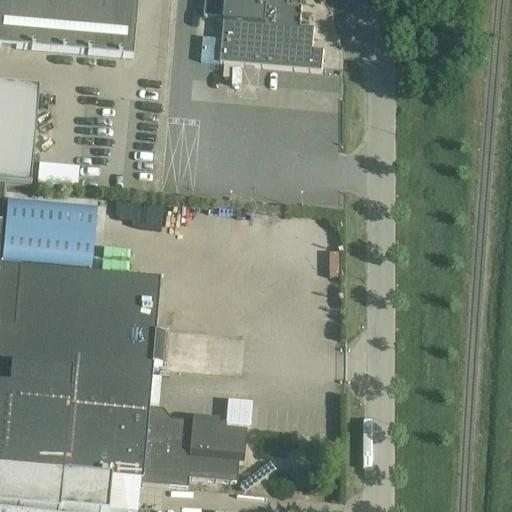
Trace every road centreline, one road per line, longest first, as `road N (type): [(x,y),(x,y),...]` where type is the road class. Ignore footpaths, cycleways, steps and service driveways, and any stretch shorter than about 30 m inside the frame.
road 1 (unclassified): [(375,511),(375,47),(359,0)]
road 2 (unknown): [(375,171),(284,173),(283,95)]
